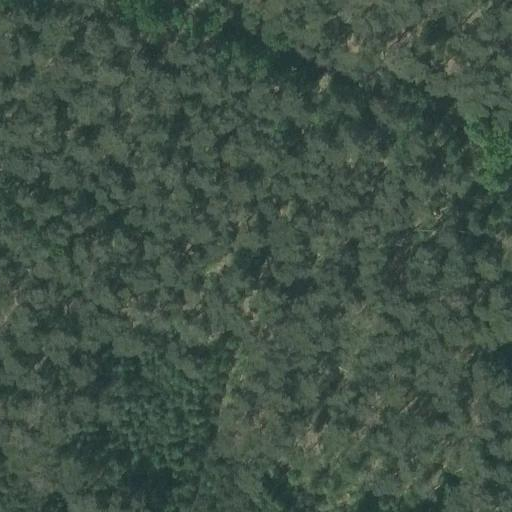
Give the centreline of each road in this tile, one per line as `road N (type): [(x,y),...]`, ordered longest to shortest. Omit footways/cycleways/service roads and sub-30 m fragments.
road 1 (track): [(316,72),(511,156)]
road 2 (track): [(155,0),(316,72)]
